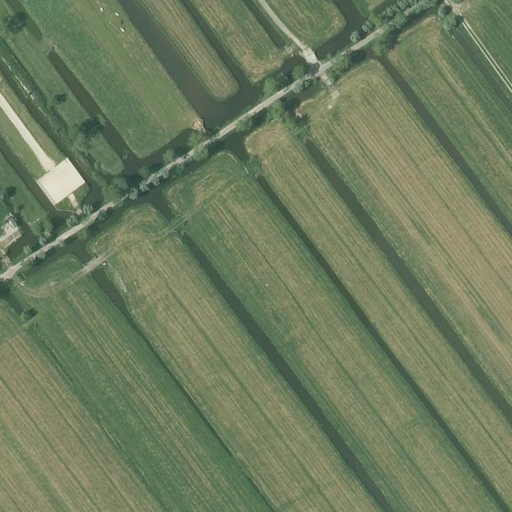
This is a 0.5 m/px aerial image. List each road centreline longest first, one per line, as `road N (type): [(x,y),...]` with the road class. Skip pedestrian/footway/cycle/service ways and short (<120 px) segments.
road 1 (track): [(0,279),(429,0)]
road 2 (track): [(317,71),(331,89),(331,105),(159,235)]
